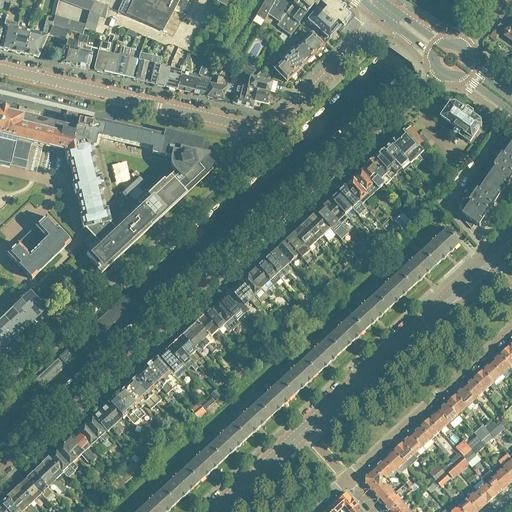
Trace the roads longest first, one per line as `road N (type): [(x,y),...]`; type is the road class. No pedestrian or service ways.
road 1 (residential): [(0,470),(438,70)]
road 2 (tertiary): [(0,68),(264,126),(291,111),(380,16)]
road 3 (secondary): [(303,430),(494,254)]
road 4 (residential): [(347,478),(511,330)]
road 5 (residential): [(0,388),(107,286)]
road 6 (secondary): [(215,511),(303,430)]
